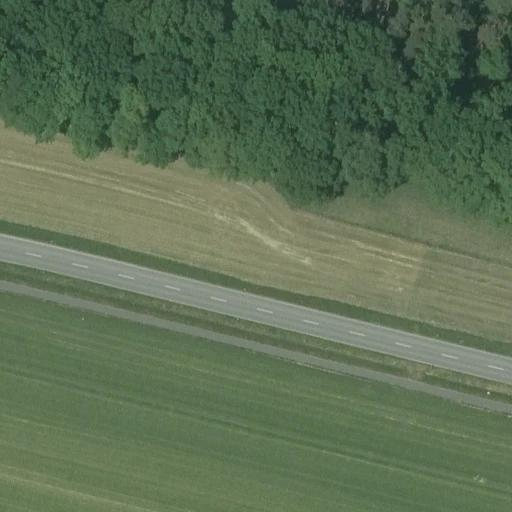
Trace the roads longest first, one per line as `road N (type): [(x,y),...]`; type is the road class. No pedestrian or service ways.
road 1 (track): [(0,30),(511,167)]
road 2 (tertiary): [(0,249),(511,372)]
